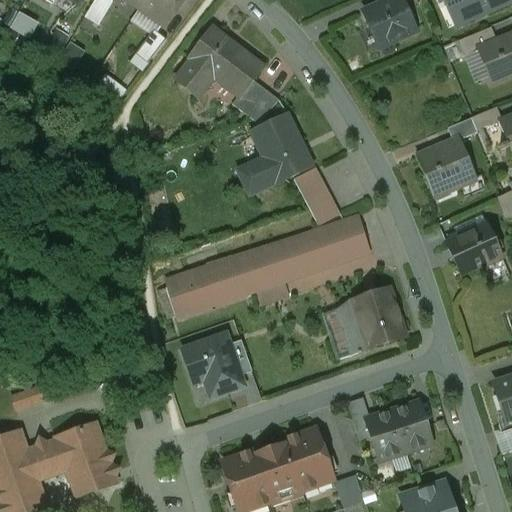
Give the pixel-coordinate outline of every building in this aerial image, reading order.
[(112,4),(106,0),(95,0),(84,19),(98,28),(112,4)] [(183,0),(124,0),(165,28),(183,0)] [(393,0),(385,4),(363,13),(379,49),(415,33),(400,0),(393,0)] [(507,0),(447,0),(459,25),(509,3),(507,0)] [(490,30),(458,43),(464,59),(477,53),(477,52),(496,44),(490,30)] [(153,32),(136,56),(149,63),(166,41),(153,32)] [(261,69),(212,32),(190,60),(192,62),(176,82),(196,97),(211,77),(237,97),(239,99),(252,81),(261,69)] [(511,37),(496,44),(477,52),(477,53),(490,85),(511,75),(511,37)] [(278,101),(252,81),(239,99),(237,97),(231,106),(258,126),(278,101)] [(471,120),(477,134),(498,125),(502,123),(496,109),(471,120)] [(288,117),(251,134),(264,161),(238,174),(249,196),(273,185),(274,187),(313,168),(312,167),(310,168),(287,119),(289,118),(288,117)] [(511,118),(502,123),(498,125),(506,143),(498,146),(501,153),(509,150),(511,157),(511,118)] [(446,130),(453,144),(457,142),(457,143),(477,135),(477,134),(471,120),(471,119),(446,130)] [(453,144),(417,159),(433,198),(474,181),(457,143),(457,142),(453,144)] [(316,171),(295,181),(313,215),(333,204),(316,171)] [(511,192),(496,200),(503,222),(511,218),(511,192)] [(333,204),(313,215),(319,227),(339,215),(333,204)] [(357,218),(165,282),(178,320),(369,255),(357,218)] [(486,226),(446,245),(461,277),(483,266),(484,268),(501,260),(486,226)] [(354,324),(344,328),(353,355),(403,339),(402,335),(404,335),(398,318),(397,319),(389,295),(349,308),(354,324)] [(230,333),(186,348),(206,407),(250,392),(245,376),(238,379),(229,350),(236,348),(230,333)] [(511,378),(494,385),(506,424),(511,422),(511,378)] [(35,392),(11,401),(15,412),(39,404),(35,392)] [(418,405),(392,413),(405,455),(432,446),(418,405)] [(392,413),(365,422),(378,463),(405,455),(392,413)] [(0,511),(39,511),(47,509),(37,483),(66,473),(75,499),(117,485),(115,480),(119,471),(110,467),(110,466),(114,457),(105,453),(95,426),(54,440),(55,443),(27,453),(20,434),(0,440),(0,511)] [(511,429),(500,433),(507,454),(511,452),(511,429)] [(254,452),(225,462),(236,491),(231,493),(237,511),(249,511),(271,505),(272,507),(303,497),(302,494),(334,482),(326,460),(321,462),(311,432),(282,442),(284,447),(255,457),(254,452)] [(452,511),(443,483),(400,497),(404,511),(452,511)]
